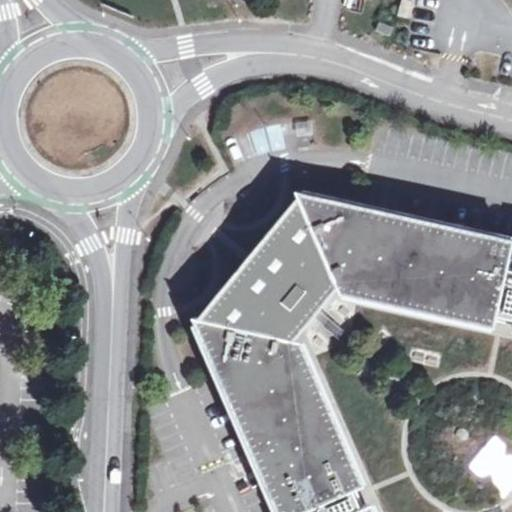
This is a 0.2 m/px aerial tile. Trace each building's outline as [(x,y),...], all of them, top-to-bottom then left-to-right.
[(197,315),(293,334),(313,309),(334,284),(294,193),(245,255),(197,315)] [(488,319),(506,236),(294,193),(334,284),(488,319)] [(488,319),(511,324),(511,237),(506,236),(488,319)] [(282,511),(308,511),(364,487),(293,334),(197,315),(282,511)] [(469,461),(505,491),(511,483),(511,449),(492,433),(469,461)] [(374,511),(364,487),(308,511),(374,511)]
